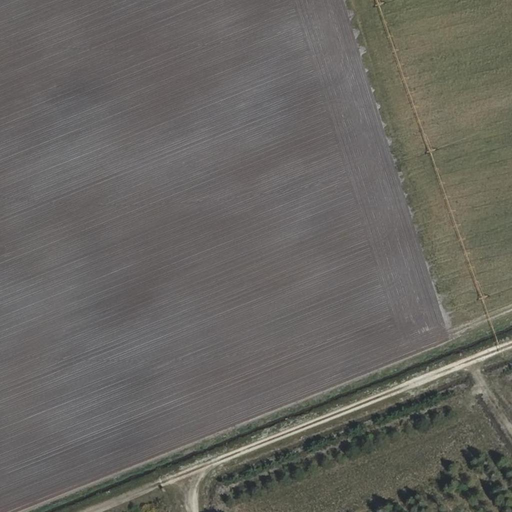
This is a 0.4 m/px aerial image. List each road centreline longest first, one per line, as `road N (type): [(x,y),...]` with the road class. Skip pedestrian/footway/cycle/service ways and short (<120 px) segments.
road 1 (track): [(195,511),(201,476),(223,459),(511,347)]
road 2 (track): [(93,511),(223,459)]
